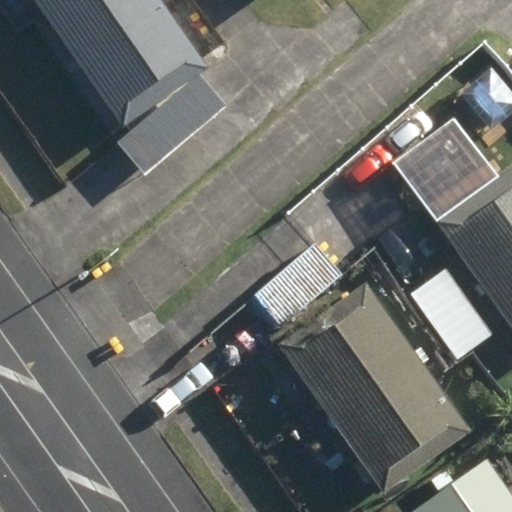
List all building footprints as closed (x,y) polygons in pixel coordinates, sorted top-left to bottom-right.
[(139,122),(166,158),(230,111),(207,80),(213,76),(157,0),(29,0),(126,131),(139,122)] [(511,179),(441,229),(511,328),(511,179)] [(256,302),(282,334),(344,282),(316,250),(256,302)] [(410,301),(458,365),(492,339),(445,275),(410,301)] [(283,352),(388,498),(472,439),(367,292),(283,352)] [(511,511),(511,505),(486,469),(425,511),(511,511)]
